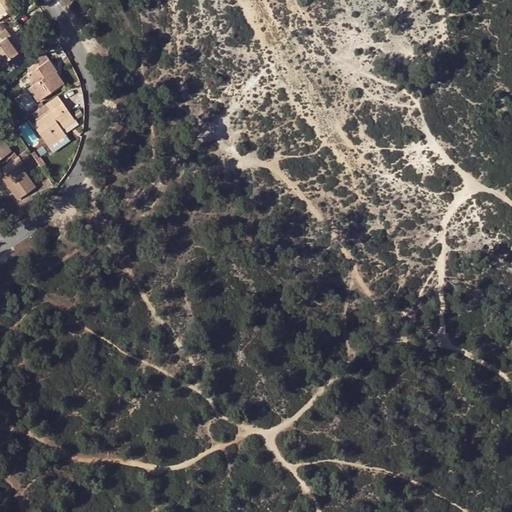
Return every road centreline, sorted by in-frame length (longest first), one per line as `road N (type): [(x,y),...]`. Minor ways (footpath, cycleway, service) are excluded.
road 1 (track): [(445,342),(408,333),(374,342),(340,362),(292,429),(177,462),(74,452),(0,421)]
road 2 (residential): [(12,252),(81,193),(99,153),(104,97),(85,46),(53,0)]
road 3 (track): [(511,198),(469,191),(453,201),(440,258),(445,342),(511,379)]
